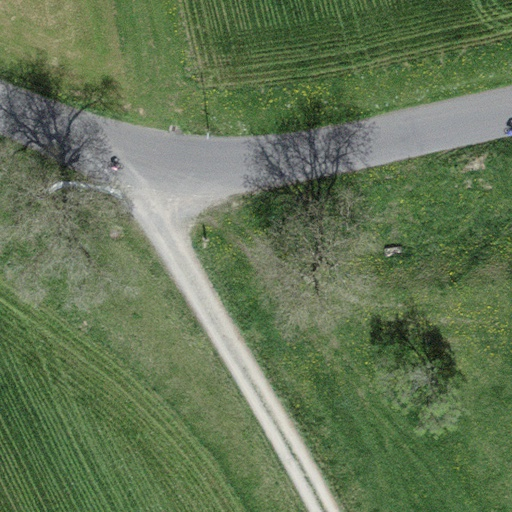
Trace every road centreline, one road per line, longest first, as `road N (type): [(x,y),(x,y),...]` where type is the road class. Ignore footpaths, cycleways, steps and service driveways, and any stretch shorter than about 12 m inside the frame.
road 1 (unclassified): [(0,104),(127,151),(216,166),(322,158),(511,119)]
road 2 (track): [(319,511),(127,151)]
